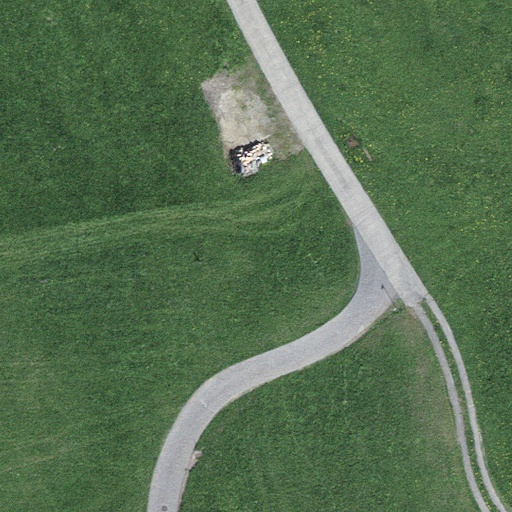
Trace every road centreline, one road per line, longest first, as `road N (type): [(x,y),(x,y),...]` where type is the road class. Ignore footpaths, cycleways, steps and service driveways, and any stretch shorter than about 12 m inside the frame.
road 1 (residential): [(241,0),(393,258),(350,324),(227,383),(199,407),(175,457),(163,511)]
road 2 (track): [(393,258),(445,343),(475,470),(494,511)]
